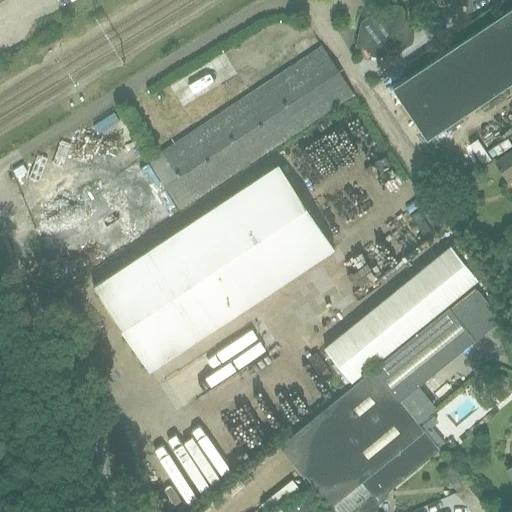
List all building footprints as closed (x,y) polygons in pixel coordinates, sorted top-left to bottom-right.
[(360,21),(356,46),(367,48),(372,55),(380,57),(394,48),(402,49),(412,42),(414,34),(405,22),(407,14),(401,5),(393,3),(379,13),(374,12),(360,21)] [(511,4),(391,86),(425,138),(511,80),(511,4)] [(147,160),(179,208),(354,94),(321,45),(147,160)] [(505,178),(511,173),(511,147),(493,160),(505,178)] [(334,247),(278,162),(93,284),(149,369),(334,247)] [(477,279),(449,244),(323,346),(351,381),(477,279)] [(359,245),(345,252),(353,266),(366,258),(359,245)] [(290,293),(304,323),(341,305),(323,268),(302,279),(305,286),(290,293)] [(411,337),(375,366),(401,399),(447,362),(474,339),(461,323),(448,307),(411,337)] [(439,446),(401,399),(375,366),(281,442),(306,473),(305,474),(335,511),(375,511),(374,510),(377,496),(439,446)] [(496,374),(492,379),(494,385),(498,388),(504,387),(507,382),(506,376),(501,373),(496,374)] [(162,408),(146,425),(162,440),(169,433),(178,441),(171,449),(186,463),(194,455),(207,467),(232,440),(183,394),(176,402),(186,411),(176,422),(162,408)] [(449,481),(458,492),(467,485),(458,473),(449,481)] [(290,511),(309,511),(310,511),(301,501),(289,511),(290,511)]
